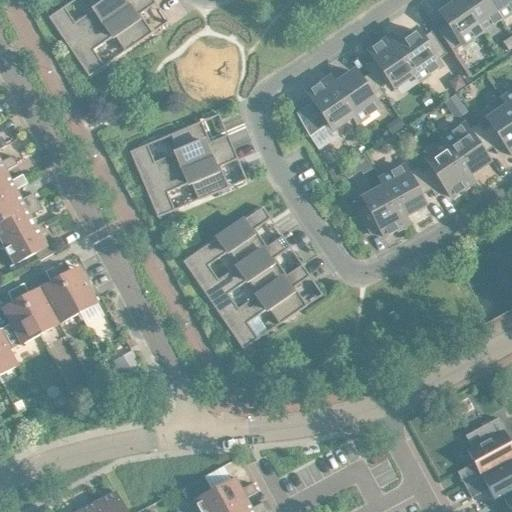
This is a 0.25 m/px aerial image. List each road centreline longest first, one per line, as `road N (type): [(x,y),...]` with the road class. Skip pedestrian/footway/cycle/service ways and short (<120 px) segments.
road 1 (residential): [(511,181),(369,269),(343,261),(272,155),(262,109),(272,80),(393,0)]
road 2 (residential): [(197,430),(191,397),(0,52)]
road 3 (unclassified): [(0,478),(55,455),(197,430)]
road 4 (unclassified): [(197,430),(320,419),(386,401)]
road 5 (unclassified): [(386,401),(511,337)]
road 6 (residential): [(290,504),(362,466),(381,501)]
